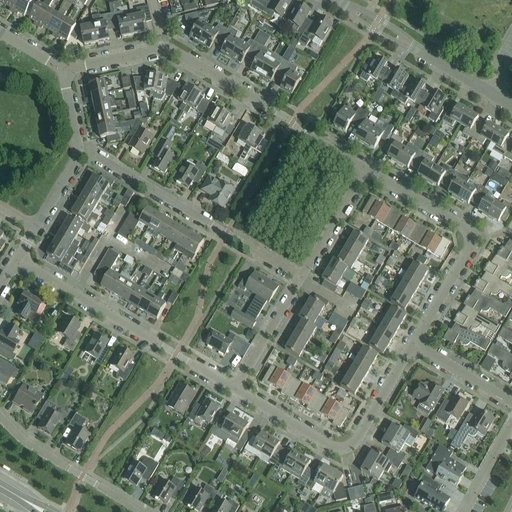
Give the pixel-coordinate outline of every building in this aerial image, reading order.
[(13,13),(20,0),(8,0),(5,5),(11,8),(10,10),(13,13)] [(24,16),(33,1),(31,0),(20,0),(13,13),(17,15),(18,13),(24,16)] [(48,9),(53,0),(45,0),(42,6),(38,4),(29,19),(35,22),(34,25),(38,27),(48,9)] [(291,0),(275,0),(274,2),(270,0),(268,0),(267,2),(265,6),(261,12),(272,18),(275,13),(281,18),(292,0),(291,0)] [(265,6),(261,4),(257,2),(252,10),(260,14),(261,12),(265,6)] [(302,36),(310,23),(305,20),(310,11),(298,4),(288,21),(295,25),(292,30),(302,36)] [(135,35),(147,32),(145,20),(151,18),(149,7),(137,9),(138,16),(131,17),(135,35)] [(48,30),(57,15),(48,9),(38,27),(41,29),(43,27),(48,30)] [(63,18),(67,12),(61,9),(58,15),(57,15),(48,30),(54,33),(53,35),(56,38),(67,20),(63,18)] [(123,19),(122,12),(111,14),(113,26),(119,24),(122,37),(135,35),(131,17),(123,19)] [(200,43),(209,27),(200,21),(198,13),(185,16),(186,22),(196,28),(190,38),(200,43)] [(97,42),(110,40),(107,27),(113,26),(111,14),(100,17),(101,24),(93,25),(97,42)] [(302,36),(298,43),(306,48),(310,41),(313,42),(315,37),(322,41),(332,24),(320,17),(315,26),(310,23),(302,36)] [(70,36),(76,26),(67,20),(56,38),(60,40),(61,38),(67,41),(70,36)] [(97,42),(93,25),(81,28),(76,25),(76,26),(70,36),(76,39),(80,32),(82,32),(84,45),(97,42)] [(228,30),(227,30),(219,25),(214,30),(209,27),(200,43),(209,49),(215,39),(220,42),(220,43),(228,30)] [(241,42),(235,39),(238,32),(229,27),(227,30),(228,30),(220,43),(222,39),(227,42),(221,53),(231,58),(241,42)] [(295,48),(298,42),(292,38),(289,44),(295,48)] [(259,45),(250,40),(246,45),(241,42),(231,58),(241,64),(247,54),(252,57),(259,45)] [(261,76),(270,59),(274,54),(259,45),(252,57),(257,60),(251,70),(261,76)] [(316,61),(319,57),(308,50),(306,55),(312,59),(316,61)] [(282,74),(289,63),(274,54),(270,59),(261,76),(270,82),(277,71),(282,74)] [(390,70),(385,67),(387,64),(376,57),(370,67),(367,66),(359,78),(367,82),(370,77),(376,81),(377,80),(382,83),(390,70)] [(291,94),(301,78),(295,74),(297,68),(290,64),(289,63),(282,74),(287,77),(281,88),(291,94)] [(408,76),(397,70),(395,73),(390,70),(382,83),(387,86),(387,87),(393,91),(390,96),(398,100),(405,88),(402,87),(408,76)] [(154,97),(158,73),(152,72),(152,75),(147,74),(146,78),(133,78),(136,92),(144,92),(144,91),(150,92),(150,96),(154,97)] [(163,74),(158,73),(154,97),(153,99),(161,100),(165,94),(171,98),(173,94),(178,85),(173,82),(167,81),(168,77),(163,76),(163,74)] [(124,90),(125,89),(132,88),(130,82),(129,77),(122,79),(124,90)] [(428,92),(423,89),(425,86),(414,79),(408,90),(405,88),(398,100),(405,105),(408,100),(414,103),(415,103),(420,106),(428,92)] [(355,89),(358,83),(352,80),(349,86),(355,89)] [(92,96),(107,93),(106,87),(112,86),(111,81),(101,83),(95,84),(89,85),(92,96)] [(183,112),(197,88),(192,85),(191,88),(187,85),(185,89),(178,85),(173,94),(179,98),(178,100),(183,103),(179,110),(183,112)] [(351,95),(354,90),(349,87),(346,92),(351,95)] [(202,115),(207,107),(209,103),(203,100),(205,96),(201,94),(202,91),(197,88),(183,112),(187,114),(191,108),(202,115)] [(446,99),(435,92),(433,96),(428,92),(420,106),(425,109),(431,113),(428,118),(436,123),(438,119),(443,111),(440,109),(446,99)] [(108,98),(107,93),(92,96),(94,106),(115,102),(114,97),(108,98)] [(96,117),(112,114),(110,109),(116,107),(115,102),(94,106),(96,117)] [(462,108),(458,106),(455,110),(450,107),(445,116),(442,121),(452,127),(455,122),(460,125),(469,110),(463,106),(462,108)] [(213,111),(207,107),(202,115),(200,118),(207,122),(216,127),(226,110),(221,107),(220,110),(216,107),(213,111)] [(355,114),(344,107),(334,125),(345,132),(353,120),(358,122),(364,111),(359,108),(355,114)] [(226,110),(216,127),(225,133),(228,135),(231,134),(234,128),(229,125),(234,118),(230,115),(231,113),(226,110)] [(472,139),(481,125),(475,122),(478,118),(474,115),(475,113),(469,110),(460,125),(465,128),(462,133),(472,139)] [(365,143),(375,126),(366,120),(370,114),(367,113),(364,111),(358,122),(363,125),(355,138),(365,143)] [(113,119),(112,114),(96,117),(98,128),(120,123),(119,118),(113,119)] [(144,124),(148,119),(137,120),(134,126),(129,135),(131,132),(136,134),(129,146),(143,155),(153,137),(140,129),(143,123),(144,124)] [(116,135),(115,130),(121,129),(120,123),(98,128),(100,138),(106,137),(108,143),(120,141),(118,135),(116,135)] [(493,126),(488,124),(486,128),(481,125),(472,139),(483,145),(486,140),(491,143),(500,128),(494,124),(493,126)] [(251,128),(247,125),(238,140),(247,146),(257,128),(252,126),(251,128)] [(392,131),(393,128),(388,125),(384,131),(375,126),(365,143),(374,149),(382,137),(387,140),(392,131)] [(433,136),(434,135),(433,135),(436,131),(437,130),(432,127),(428,133),(433,136)] [(262,155),(269,143),(263,139),(265,136),(261,134),(262,131),(257,128),(247,146),(243,152),(247,155),(251,148),(262,155)] [(503,157),(511,143),(506,140),(509,136),(504,133),(505,131),(500,128),(491,143),(496,146),(493,151),(503,157)] [(397,162),(405,149),(400,146),(403,141),(393,135),(390,140),(385,149),(390,152),(387,156),(397,162)] [(208,141),(206,144),(215,150),(218,144),(209,139),(208,141)] [(165,175),(170,166),(174,158),(167,154),(172,146),(162,140),(160,145),(153,156),(158,159),(153,168),(165,175)] [(511,143),(503,157),(511,162),(511,143)] [(423,153),(418,150),(413,147),(410,152),(405,149),(397,162),(408,168),(410,164),(415,167),(423,153)] [(428,180),(435,167),(430,164),(433,159),(423,153),(415,167),(420,170),(417,174),(428,180)] [(219,154),(216,159),(227,165),(230,160),(219,154)] [(203,176),(207,168),(198,163),(194,169),(185,164),(180,172),(175,181),(188,188),(195,177),(200,180),(198,184),(203,176)] [(454,171),(448,168),(444,165),(441,170),(435,167),(428,180),(438,186),(440,182),(445,185),(454,171)] [(458,198),(466,185),(469,180),(454,171),(445,185),(450,188),(448,192),(458,198)] [(114,182),(103,175),(100,180),(94,176),(88,186),(103,195),(109,186),(111,187),(114,182)] [(220,184),(209,178),(202,191),(212,197),(209,201),(223,209),(224,208),(234,190),(221,182),(220,184)] [(476,203),(484,189),(469,180),(466,185),(458,198),(468,204),(471,200),(476,203)] [(106,202),(108,198),(103,195),(88,186),(83,195),(98,204),(101,199),(106,202)] [(128,189),(125,195),(120,204),(120,205),(126,208),(134,193),(128,189)] [(488,216),(496,203),(491,200),(493,196),(493,194),(489,192),(484,189),(476,203),(481,206),(478,210),(488,216)] [(92,213),(98,204),(83,195),(77,204),(92,213)] [(375,221),(384,206),(378,203),(380,201),(372,196),(362,213),(375,221)] [(511,211),(511,205),(506,202),(504,201),(501,206),(496,203),(488,216),(498,222),(501,218),(506,221),(511,211)] [(87,223),(92,213),(77,204),(71,214),(80,219),(87,223)] [(389,210),(384,206),(375,221),(388,229),(398,212),(391,208),(389,210)] [(149,228),(157,214),(147,208),(142,217),(140,220),(137,225),(136,227),(141,230),(143,229),(145,226),(149,228)] [(401,236),(410,222),(404,219),(405,216),(398,212),(388,229),(401,236)] [(137,225),(140,220),(130,214),(127,219),(137,225)] [(158,234),(166,220),(157,214),(149,228),(146,232),(155,238),(158,234)] [(83,226),(78,222),(69,217),(63,227),(78,235),(81,230),(88,234),(91,228),(84,224),(83,226)] [(134,230),(136,227),(137,225),(127,219),(124,224),(134,230)] [(167,239),(176,225),(166,220),(158,234),(167,239)] [(415,225),(410,222),(401,236),(414,244),(424,227),(417,223),(415,225)] [(131,235),(134,230),(124,224),(121,229),(131,235)] [(176,245),(185,231),(176,225),(167,239),(176,245)] [(77,248),(80,243),(75,240),(78,235),(63,227),(58,236),(72,245),(77,248)] [(427,252),(436,237),(430,234),(431,232),(424,227),(414,244),(427,252)] [(128,241),(131,235),(121,229),(118,234),(128,241)] [(183,255),(186,250),(194,236),(185,231),(176,245),(177,245),(174,249),(183,255)] [(363,250),(369,240),(355,232),(349,242),(363,250)] [(67,254),(72,245),(58,236),(52,245),(67,254)] [(193,260),(195,256),(204,242),(194,236),(186,250),(183,255),(193,260)] [(441,240),(436,237),(427,252),(440,259),(450,243),(442,238),(441,240)] [(511,242),(511,241),(506,250),(502,248),(501,250),(500,250),(499,252),(497,257),(497,256),(510,264),(510,263),(511,264),(511,242)] [(357,260),(363,250),(349,242),(343,252),(357,260)] [(70,263),(73,258),(66,254),(67,254),(52,245),(47,255),(67,267),(70,263)] [(119,256),(113,252),(109,249),(106,255),(116,261),(119,256)] [(351,270),(357,260),(343,252),(337,261),(351,270)] [(166,263),(168,258),(159,253),(156,257),(166,263)] [(113,266),(116,261),(106,255),(103,260),(113,266)] [(175,268),(178,264),(172,260),(174,257),(171,255),(168,258),(166,263),(175,268)] [(510,264),(497,256),(497,257),(493,265),(489,262),(487,265),(486,267),(483,271),(487,274),(487,273),(500,281),(500,280),(501,277),(504,279),(505,279),(506,279),(507,279),(508,278),(509,277),(510,275),(511,276),(511,264),(510,263),(510,264)] [(351,270),(337,261),(334,259),(328,269),(342,278),(347,268),(351,270)] [(110,271),(113,266),(103,260),(100,265),(110,271)] [(79,274),(82,269),(85,265),(81,262),(78,261),(73,270),(79,274)] [(422,281),(428,271),(414,263),(408,273),(422,281)] [(107,276),(110,271),(100,265),(97,270),(107,276)] [(331,292),(334,293),(337,288),(336,287),(342,278),(328,269),(322,279),(324,281),(334,287),(331,292)] [(104,281),(107,276),(97,270),(94,275),(104,281)] [(119,277),(110,271),(107,276),(104,281),(101,287),(110,292),(119,277)] [(119,277),(110,292),(120,298),(129,283),(131,278),(122,272),(119,277)] [(279,286),(255,272),(250,281),(244,278),(238,288),(244,292),(246,289),(256,296),(244,316),(235,310),(231,317),(243,325),(252,330),(256,323),(254,321),(256,317),(257,318),(267,302),(269,303),(279,286)] [(186,283),(189,277),(184,273),(180,279),(186,283)] [(416,291),(422,281),(408,273),(402,283),(416,291)] [(487,273),(487,274),(482,282),(479,279),(477,282),(476,284),(473,288),(477,290),(477,291),(477,290),(490,297),(491,294),(494,296),(495,296),(496,296),(497,296),(497,295),(498,295),(499,294),(500,292),(511,299),(511,287),(500,280),(500,281),(487,273)] [(334,287),(324,281),(321,285),(331,292),(334,287)] [(129,303),(138,288),(129,283),(120,298),(129,303)] [(351,295),(356,286),(351,283),(346,292),(351,295)] [(410,301),(416,291),(402,283),(396,293),(410,301)] [(356,298),(361,289),(356,286),(351,295),(356,298)] [(138,309),(147,294),(138,288),(129,303),(138,309)] [(361,301),(366,292),(361,289),(356,298),(361,301)] [(490,297),(477,290),(477,291),(477,290),(472,298),(469,296),(467,299),(467,298),(466,300),(466,301),(463,305),(467,307),(480,314),(481,311),(484,313),(485,313),(486,313),(487,313),(488,312),(488,311),(489,311),(489,310),(490,309),(505,318),(510,309),(504,305),(490,297)] [(36,325),(40,317),(35,314),(42,303),(24,292),(19,301),(21,303),(15,314),(26,320),(26,319),(36,325)] [(173,306),(179,296),(173,292),(167,303),(173,306)] [(161,302),(165,296),(161,293),(157,299),(156,299),(147,314),(157,320),(166,305),(161,302)] [(404,311),(410,301),(396,293),(391,303),(404,311)] [(147,314),(156,299),(147,294),(138,309),(147,314)] [(316,295),(313,300),(323,306),(326,301),(316,295)] [(311,298),(305,309),(319,317),(324,307),(326,308),(329,303),(326,301),(323,306),(313,300),(311,298)] [(400,325),(406,316),(398,311),(392,307),(387,317),(400,325)] [(467,307),(462,315),(459,313),(457,316),(457,315),(456,317),(456,318),(453,322),(457,324),(470,331),(471,328),(473,329),(474,329),(475,330),(476,330),(477,329),(478,329),(479,328),(479,327),(480,325),(495,335),(501,326),(480,314),(467,307)] [(316,329),(316,328),(313,326),(319,317),(305,309),(299,319),(302,321),(316,329)] [(333,325),(338,316),(333,313),(328,322),(333,325)] [(72,352),(74,350),(79,341),(73,338),(79,326),(75,324),(76,323),(65,316),(55,333),(67,339),(63,346),(72,352)] [(338,328),(343,319),(338,316),(333,325),(338,328)] [(395,335),(400,325),(387,317),(381,327),(395,335)] [(343,331),(348,322),(343,319),(338,328),(343,331)] [(310,339),(316,329),(302,321),(297,330),(310,339)] [(457,324),(452,332),(449,330),(443,339),(449,342),(453,345),(456,341),(463,346),(464,346),(465,346),(466,346),(467,346),(468,346),(469,345),(470,343),(485,352),(491,343),(470,331),(457,324)] [(19,331),(8,325),(1,336),(0,335),(0,355),(11,362),(15,356),(11,354),(18,342),(14,340),(19,331)] [(389,345),(395,335),(381,327),(375,337),(389,345)] [(511,332),(503,327),(498,337),(511,345),(511,347),(511,348),(511,349),(511,350),(511,351),(511,352),(511,351),(511,332)] [(305,348),(310,339),(297,330),(291,340),(305,348)] [(245,342),(237,337),(230,333),(227,339),(214,332),(206,345),(225,355),(229,349),(238,355),(245,342)] [(100,366),(101,365),(106,356),(100,353),(107,342),(95,334),(85,352),(97,360),(95,363),(100,366)] [(383,355),(389,345),(375,337),(369,347),(383,355)] [(299,358),(305,348),(291,340),(285,350),(299,358)] [(511,379),(511,355),(493,345),(488,353),(503,363),(502,365),(502,366),(502,367),(502,368),(502,369),(503,370),(511,374),(509,378),(511,379)] [(125,382),(132,370),(127,366),(132,357),(117,347),(117,348),(119,349),(115,356),(109,366),(118,371),(115,376),(125,382)] [(372,366),(378,356),(369,351),(364,348),(358,357),(372,366)] [(366,375),(372,366),(358,357),(352,367),(366,375)] [(16,372),(0,362),(0,378),(7,382),(10,376),(13,377),(16,372)] [(276,388),(285,374),(272,366),(262,382),(269,387),(271,385),(276,388)] [(360,385),(366,375),(352,367),(346,377),(360,385)] [(288,398),(298,381),(285,374),(276,388),(282,391),(280,393),(288,398)] [(354,395),(360,385),(346,377),(341,387),(354,395)] [(302,403),(311,389),(298,381),(288,398),(295,402),(297,400),(302,403)] [(17,384),(16,386),(11,394),(16,397),(12,403),(19,407),(20,406),(23,408),(23,409),(31,415),(36,406),(42,397),(23,386),(17,383),(17,384)] [(431,385),(431,384),(430,384),(429,384),(428,383),(427,383),(426,383),(425,383),(424,384),(423,385),(422,385),(420,384),(413,396),(421,401),(419,404),(431,411),(443,391),(431,384),(431,385)] [(182,415),(190,402),(195,394),(180,385),(167,406),(182,415)] [(314,413),(324,397),(311,389),(302,403),(308,406),(306,409),(314,413)] [(328,419),(337,404),(324,397),(314,413),(321,418),(322,415),(328,419)] [(458,421),(468,404),(456,397),(449,409),(442,405),(435,417),(446,424),(451,416),(458,421)] [(50,435),(55,427),(61,417),(52,412),(55,407),(46,401),(40,411),(46,414),(38,428),(50,435)] [(209,424),(219,408),(207,401),(200,412),(194,409),(188,419),(200,425),(203,420),(209,424)] [(340,429),(350,412),(337,404),(328,419),(334,422),(332,424),(340,429)] [(460,450),(468,435),(471,437),(473,437),(475,437),(476,435),(478,433),(484,436),(494,420),(479,411),(474,421),(467,417),(469,414),(460,430),(451,445),(460,450)] [(78,452),(88,435),(80,430),(86,420),(75,414),(69,425),(75,429),(65,445),(78,452)] [(228,440),(240,420),(231,415),(226,423),(220,420),(212,434),(226,442),(228,440)] [(424,434),(431,422),(425,418),(418,431),(424,434)] [(241,452),(249,438),(243,435),(249,426),(240,420),(228,440),(237,445),(235,449),(241,452)] [(419,434),(417,432),(408,427),(405,432),(393,425),(387,434),(404,445),(404,444),(411,448),(415,440),(419,434)] [(259,459),(261,454),(271,439),(262,433),(256,443),(251,439),(244,450),(250,453),(259,459)] [(402,463),(406,456),(400,453),(404,445),(387,434),(381,444),(394,451),(391,456),(402,463)] [(275,466),(285,450),(278,446),(280,444),(271,439),(261,454),(270,459),(269,462),(275,466)] [(206,457),(211,450),(205,445),(200,453),(206,457)] [(456,488),(461,480),(463,476),(462,476),(466,468),(448,458),(451,453),(440,446),(426,469),(436,476),(456,488)] [(291,475),(292,472),(302,457),(293,452),(291,454),(285,450),(275,466),(274,469),(279,472),(281,469),(291,475)] [(388,461),(372,452),(366,461),(384,472),(388,464),(398,469),(402,463),(391,456),(388,461)] [(307,484),(312,475),(305,471),(311,462),(302,457),(292,472),(291,475),(300,481),(298,483),(305,487),(305,486),(307,484)] [(150,479),(159,465),(149,459),(147,459),(144,460),(141,466),(134,462),(123,479),(136,487),(144,474),(150,479)] [(378,481),(384,472),(366,461),(361,471),(378,481)] [(320,495),(324,489),(334,471),(324,466),(317,478),(312,475),(307,484),(305,486),(320,495)] [(339,485),(343,477),(334,471),(324,489),(333,494),(333,493),(334,494),(336,502),(347,499),(343,487),(342,487),(339,485)] [(445,508),(450,500),(435,491),(439,485),(422,475),(418,482),(423,484),(414,499),(437,511),(439,511),(443,507),(445,508)] [(186,485),(174,478),(170,485),(163,480),(158,488),(153,497),(167,505),(172,496),(177,499),(182,491),(186,485)] [(218,492),(206,485),(202,492),(195,488),(185,504),(198,511),(199,511),(204,504),(209,507),(218,492)] [(358,500),(365,498),(362,486),(355,488),(358,500)] [(350,502),(358,500),(355,488),(347,490),(350,502)] [(227,505),(220,500),(213,511),(236,511),(239,506),(229,501),(227,505)] [(301,510),(301,511),(302,511),(316,511),(318,511),(305,503),(305,504),(301,510)]
